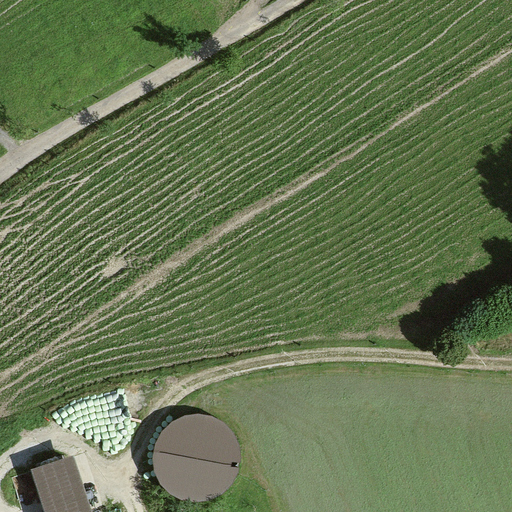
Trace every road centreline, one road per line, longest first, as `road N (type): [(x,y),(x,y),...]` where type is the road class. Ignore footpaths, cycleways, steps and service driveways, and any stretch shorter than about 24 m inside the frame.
road 1 (track): [(139,511),(140,441),(162,409),(190,389),(346,359),(511,372)]
road 2 (track): [(0,178),(305,0)]
